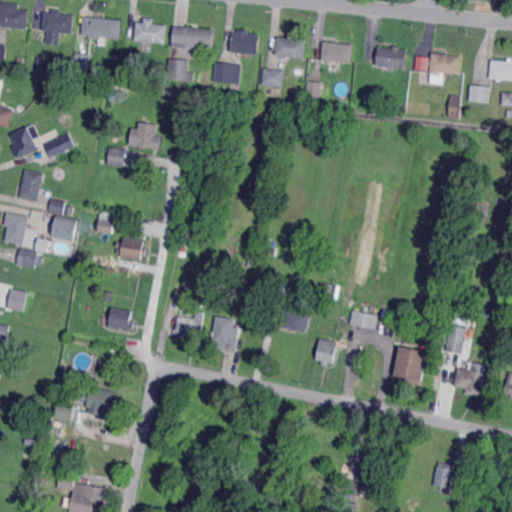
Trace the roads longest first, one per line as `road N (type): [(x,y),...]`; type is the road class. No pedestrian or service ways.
road 1 (residential): [(511,434),(163,369)]
road 2 (residential): [(511,21),(300,0)]
road 3 (residential): [(163,369),(128,511)]
